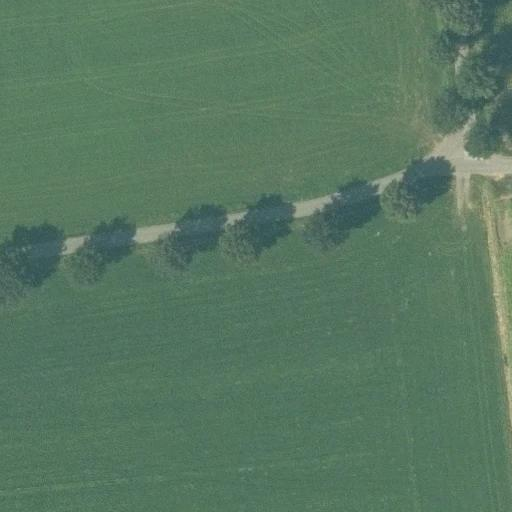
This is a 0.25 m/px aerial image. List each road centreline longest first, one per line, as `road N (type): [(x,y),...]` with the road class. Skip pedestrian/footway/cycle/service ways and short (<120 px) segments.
road 1 (unclassified): [(0,251),(302,206),(469,152)]
road 2 (unclassified): [(457,0),(469,152)]
